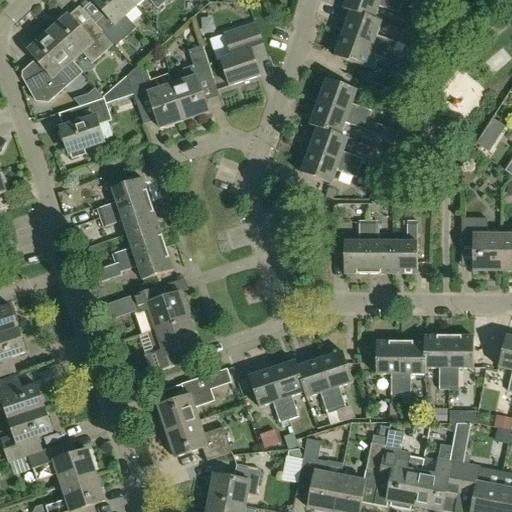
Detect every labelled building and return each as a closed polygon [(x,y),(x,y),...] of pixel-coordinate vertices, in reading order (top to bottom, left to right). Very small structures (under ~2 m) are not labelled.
[(125,19),(136,9),(128,0),(94,0),(92,2),(109,20),(98,30),(113,47),(115,49),(135,31),(125,19)] [(128,0),(136,9),(146,0),(156,11),(169,0),(128,0)] [(403,6),(384,0),(347,0),(343,11),(351,14),(375,22),(379,9),(399,16),(403,6)] [(382,24),(375,22),(351,14),(343,36),(394,54),(397,45),(378,38),(382,24)] [(113,47),(98,30),(94,26),(84,35),(68,18),(48,35),(72,63),(81,54),(91,65),(113,47)] [(256,65),(268,61),(255,26),(227,36),(234,57),(221,61),(230,88),(260,77),(256,65)] [(77,72),(70,64),(72,63),(48,35),(28,53),(39,65),(36,68),(29,68),(23,74),(23,78),(22,79),(36,103),(49,104),(66,89),(66,83),(65,82),(77,72)] [(394,54),(343,36),(335,59),(365,70),(370,56),(390,64),(394,54)] [(213,82),(203,53),(202,47),(188,51),(194,68),(184,72),(187,82),(173,87),(185,123),(209,114),(200,86),(213,82)] [(185,123),(173,87),(160,92),(157,85),(152,82),(145,85),(139,68),(128,78),(136,107),(150,102),(159,131),(185,123)] [(327,82),(318,105),(381,127),(381,126),(369,122),(372,113),(352,106),(357,93),(327,82)] [(111,123),(105,106),(116,103),(113,90),(102,99),(103,101),(80,109),(84,123),(60,131),(69,156),(103,144),(98,127),(111,123)] [(381,127),(318,105),(310,128),(318,131),(341,138),(345,125),(377,136),(381,127)] [(348,141),(341,138),(318,131),(310,153),(360,171),(363,161),(343,154),(348,141)] [(360,171),(310,153),(302,176),(332,187),(337,173),(356,180),(360,171)] [(97,212),(100,221),(150,204),(142,181),(112,191),(117,205),(97,212)] [(158,227),(150,204),(100,221),(103,231),(123,224),(128,237),(158,227)] [(501,272),(501,238),(488,238),(488,222),(462,221),(462,248),(474,248),(474,272),(501,272)] [(369,277),(369,223),(359,223),(359,245),(344,245),(344,277),(369,277)] [(394,277),(393,244),(380,244),(379,223),(369,223),(369,277),(394,277)] [(407,244),(393,244),(394,277),(418,277),(418,223),(407,223),(407,244)] [(165,249),(158,227),(128,237),(132,251),(112,257),(115,267),(165,249)] [(511,237),(501,238),(501,272),(511,272),(511,237)] [(173,273),(165,249),(115,267),(95,273),(99,286),(123,278),(122,275),(139,269),(143,283),(173,273)] [(159,290),(131,299),(137,315),(135,316),(142,337),(147,335),(189,321),(181,295),(163,301),(159,290)] [(0,336),(18,331),(10,307),(0,310),(0,336)] [(199,348),(189,321),(147,335),(153,354),(144,357),(151,376),(184,366),(181,354),(199,348)] [(26,355),(18,331),(0,336),(0,379),(15,374),(10,360),(26,355)] [(450,392),(450,339),(426,339),(426,344),(427,372),(440,371),(440,392),(450,392)] [(474,339),(450,339),(450,392),(459,392),(459,371),(474,371),(474,339)] [(511,394),(511,340),(506,339),(498,369),(511,372),(511,374),(508,393),(511,394)] [(427,372),(426,344),(401,345),(402,398),(412,398),(412,378),(427,377),(427,372)] [(402,398),(401,345),(377,345),(377,377),(391,377),(391,398),(391,406),(391,419),(401,419),(401,398),(402,398)] [(344,355),(320,363),(341,423),(341,422),(338,413),(346,410),(340,390),(353,385),(344,355)] [(341,423),(320,363),(298,370),(305,396),(307,401),(321,396),(331,426),(341,423)] [(305,396),(298,370),(296,364),(273,372),(289,422),(298,419),(292,400),(305,396)] [(215,403),(211,392),(232,386),(227,372),(182,387),(187,400),(159,409),(167,434),(200,423),(196,410),(215,403)] [(289,422),(273,372),(249,379),(260,410),(274,406),(281,425),(289,422)] [(17,378),(0,383),(0,412),(5,411),(9,422),(5,424),(44,410),(37,387),(22,392),(17,378)] [(52,435),(44,410),(5,424),(11,442),(3,445),(10,465),(30,458),(42,454),(38,440),(52,435)] [(204,437),(200,423),(167,434),(176,460),(203,451),(207,463),(232,455),(224,430),(204,437)] [(458,496),(465,457),(471,426),(457,426),(450,465),(425,461),(425,462),(424,462),(415,509),(432,511),(443,511),(446,499),(457,501),(458,496)] [(386,449),(388,438),(387,438),(389,429),(381,428),(379,439),(375,438),(374,446),(371,446),(366,474),(380,477),(385,452),(386,449)] [(415,509),(424,462),(410,460),(411,456),(398,454),(397,440),(388,438),(386,449),(385,452),(380,477),(379,485),(391,488),(388,504),(415,509)] [(403,452),(426,454),(427,443),(404,441),(403,452)] [(59,448),(42,454),(30,458),(38,484),(58,477),(62,489),(96,478),(88,452),(63,461),(59,448)] [(314,511),(334,511),(341,479),(327,476),(329,465),(319,463),(320,454),(305,451),(300,479),(314,481),(308,511),(314,511)] [(471,458),(465,457),(458,496),(474,499),(471,511),(495,511),(503,475),(488,472),(469,469),(471,458)] [(257,498),(259,486),(261,474),(237,469),(235,481),(215,477),(210,502),(246,509),(248,496),(257,498)] [(511,511),(511,477),(503,475),(495,511),(511,511)] [(79,511),(104,503),(96,478),(62,489),(67,503),(48,509),(46,505),(35,509),(34,511),(79,511)] [(360,511),(366,484),(341,479),(334,511),(360,511)] [(244,511),(246,509),(210,502),(208,511),(244,511)]
